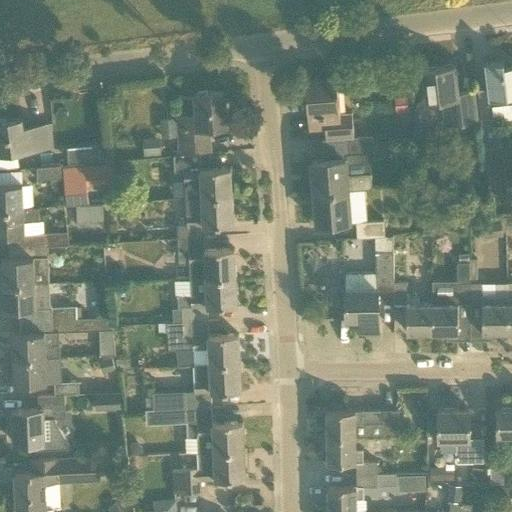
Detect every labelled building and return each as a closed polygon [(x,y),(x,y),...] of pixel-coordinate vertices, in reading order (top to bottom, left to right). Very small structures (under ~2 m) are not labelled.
[(511,64),(505,65),(504,60),(485,62),(489,98),(511,95),(511,64)] [(457,92),(455,65),(423,69),(426,100),(443,99),(445,123),(477,121),(474,91),(457,92)] [(340,113),(337,78),(306,81),(309,129),(325,128),(326,139),(344,137),(354,136),(353,117),(352,111),(340,113)] [(181,155),(200,153),(211,152),(209,127),(228,125),(225,91),(195,94),(196,113),(178,115),(181,155)] [(23,126),(22,117),(0,119),(0,153),(51,147),(48,123),(23,126)] [(354,136),(344,137),(346,153),(374,150),(372,135),(355,137),(354,136)] [(105,144),(89,146),(90,160),(106,159),(105,144)] [(502,144),(484,146),(490,195),(508,192),(502,144)] [(201,168),(200,153),(181,155),(174,155),(175,171),(185,171),(186,197),(232,195),(231,167),(201,168)] [(347,173),(346,157),(312,161),(314,192),(349,190),(373,188),(371,171),(347,173)] [(66,204),(84,203),(82,162),(64,163),(66,204)] [(85,183),(100,180),(97,163),(82,165),(85,183)] [(38,179),(62,177),(61,166),(37,168),(38,179)] [(0,208),(23,208),(22,182),(0,183),(0,208)] [(317,223),(351,221),(349,190),(314,192),(317,223)] [(178,239),(205,237),(204,224),(234,223),(232,195),(186,197),(188,224),(178,225),(178,239)] [(76,220),(105,219),(104,205),(76,207),(76,220)] [(23,208),(0,208),(0,234),(9,235),(9,246),(48,245),(69,244),(68,233),(24,234),(24,221),(39,221),(39,208),(23,208)] [(358,237),(385,235),(384,219),(356,220),(358,237)] [(385,235),(376,236),(376,251),(394,251),(394,235),(385,235)] [(206,249),(205,237),(178,239),(179,252),(179,263),(190,263),(190,278),(236,276),(235,248),(206,249)] [(10,258),(2,258),(3,284),(50,282),(48,245),(9,246),(10,258)] [(376,283),(394,283),(394,256),(394,251),(376,251),(376,273),(346,273),(346,289),(346,318),(360,318),(360,333),(379,333),(379,288),(376,288),(376,283)] [(469,253),(458,253),(458,262),(469,262),(469,253)] [(407,255),(394,256),(394,283),(394,304),(407,303),(407,332),(433,332),(433,303),(420,303),(419,296),(408,296),(407,255)] [(478,282),(478,259),(470,259),(471,303),(482,302),(483,331),(509,331),(508,297),(508,282),(482,282),(478,282)] [(458,262),(458,283),(459,296),(445,296),(445,302),(433,303),(433,332),(459,332),(459,303),(471,303),(469,262),(458,262)] [(175,322),(209,320),(208,306),(238,304),(236,276),(190,278),(191,293),(177,293),(177,308),(174,308),(175,322)] [(50,308),(52,308),(52,307),(50,307),(50,301),(50,282),(3,284),(4,310),(36,309),(50,308)] [(102,303),(95,309),(95,317),(109,317),(109,303),(102,303)] [(52,308),(52,319),(77,318),(77,306),(52,307),(52,308)] [(111,317),(77,318),(52,319),(53,331),(60,331),(100,329),(111,329),(111,317)] [(193,348),(194,364),(240,362),(239,334),(209,335),(209,320),(175,322),(175,323),(171,323),(171,350),(193,348)] [(44,345),(44,332),(20,332),(13,332),(14,359),(61,357),(61,344),(44,345)] [(111,356),(102,358),(105,371),(114,368),(111,356)] [(61,381),(61,357),(14,359),(15,384),(56,383),(56,394),(65,394),(79,393),(79,381),(61,381)] [(146,412),(212,406),(211,391),(242,389),(240,362),(194,364),(195,391),(154,393),(155,409),(146,410),(146,412)] [(120,391),(94,393),(95,409),(121,408),(120,391)] [(65,394),(56,394),(38,395),(38,408),(12,409),(14,442),(36,442),(36,449),(69,447),(69,441),(56,421),(56,418),(66,418),(65,394)] [(198,436),(199,452),(244,450),(243,421),(213,423),(212,406),(146,412),(147,423),(187,421),(187,425),(188,437),(198,436)] [(511,408),(497,408),(498,435),(511,435),(511,408)] [(399,436),(399,409),(363,410),(362,410),(327,410),(327,436),(354,436),(399,436)] [(470,438),(470,409),(439,409),(439,440),(455,440),(456,463),(484,462),(483,438),(470,438)] [(354,449),(354,436),(327,436),(328,462),(357,461),(357,474),(377,474),(377,460),(363,461),(363,448),(354,449)] [(181,467),(183,492),(201,491),(201,479),(246,477),(244,450),(199,452),(199,466),(181,467)] [(16,510),(46,509),(45,484),(101,482),(100,457),(31,460),(32,472),(15,473),(16,510)] [(503,465),(490,466),(490,483),(503,483),(503,465)] [(453,466),(428,466),(428,479),(453,479),(453,466)] [(329,511),(356,511),(356,498),(363,498),(363,486),(377,485),(377,474),(357,474),(357,485),(328,486),(329,511)] [(426,475),(398,476),(399,490),(426,489),(426,475)] [(449,484),(447,500),(461,502),(463,486),(449,484)] [(502,485),(501,493),(509,494),(510,486),(502,485)] [(176,511),(176,499),(153,500),(153,511),(176,511)] [(460,511),(461,503),(450,502),(449,511),(460,511)] [(471,511),(472,505),(461,503),(460,511),(471,511)]
